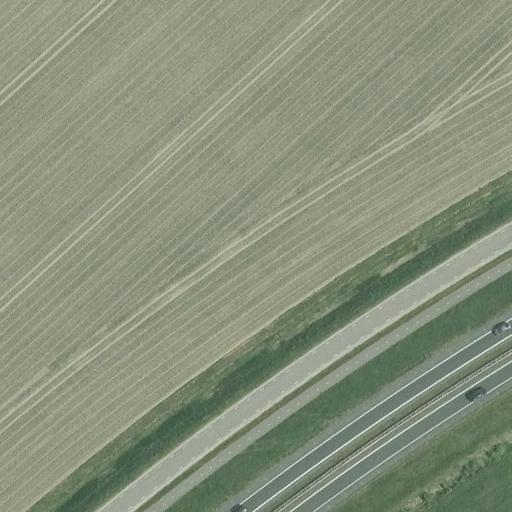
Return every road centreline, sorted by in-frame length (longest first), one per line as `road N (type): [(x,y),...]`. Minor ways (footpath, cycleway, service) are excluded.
road 1 (unclassified): [(114,511),(357,332),(511,235)]
road 2 (trunk): [(511,326),(240,511)]
road 3 (trunk): [(302,511),(511,369)]
